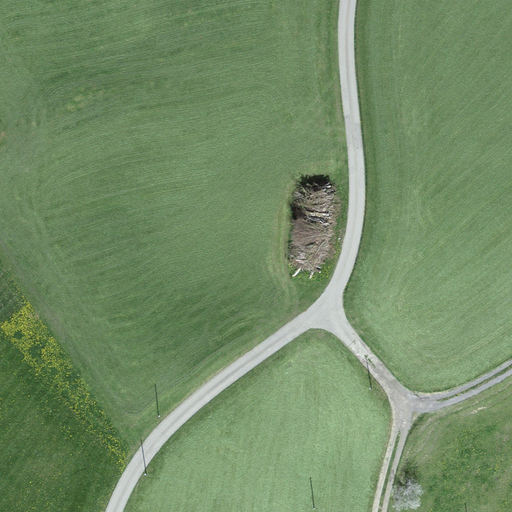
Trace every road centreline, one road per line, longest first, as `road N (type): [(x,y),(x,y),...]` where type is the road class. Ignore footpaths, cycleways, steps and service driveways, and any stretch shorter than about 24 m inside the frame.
road 1 (unclassified): [(113,511),(161,432),(322,306),(341,274),(357,197),(349,0)]
road 2 (track): [(379,511),(400,397),(322,306)]
road 3 (track): [(511,365),(441,399),(400,397)]
